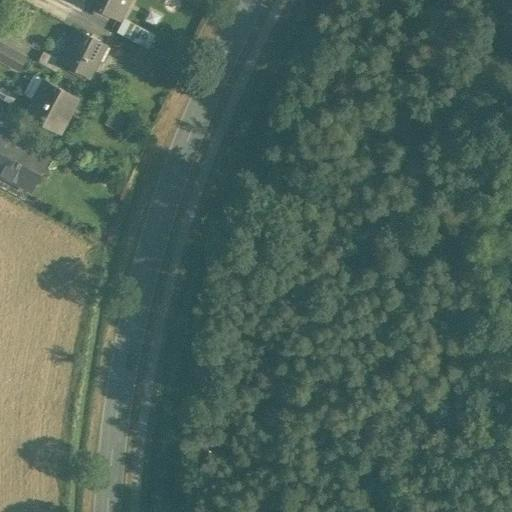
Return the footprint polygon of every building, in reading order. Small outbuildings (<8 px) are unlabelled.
[(128,0),(86,0),(87,0),(87,1),(118,18),(128,0)] [(124,18),(119,32),(151,45),(157,31),(124,18)] [(105,43),(80,29),(63,61),(89,75),(105,43)] [(26,57),(0,42),(0,60),(19,70),(26,57)] [(63,61),(42,50),(36,60),(57,71),(63,61)] [(78,96),(46,79),(27,114),(59,131),(67,115),(65,113),(74,95),(77,97),(78,96)] [(47,152),(3,129),(0,134),(0,172),(3,167),(31,182),(47,152)]
